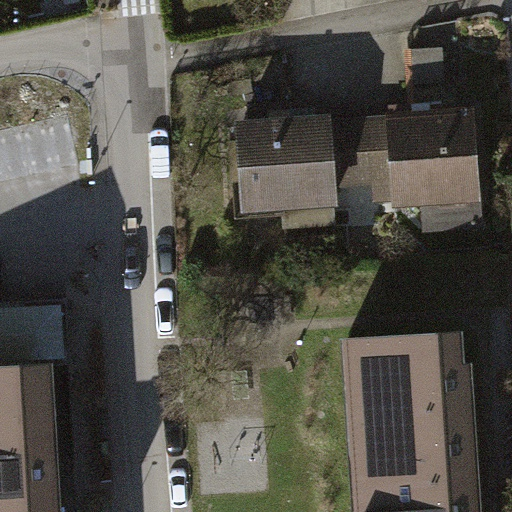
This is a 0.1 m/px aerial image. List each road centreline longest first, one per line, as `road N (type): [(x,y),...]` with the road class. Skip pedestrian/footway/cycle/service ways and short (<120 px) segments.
road 1 (residential): [(152,511),(135,346),(137,30)]
road 2 (residential): [(137,30),(0,56)]
